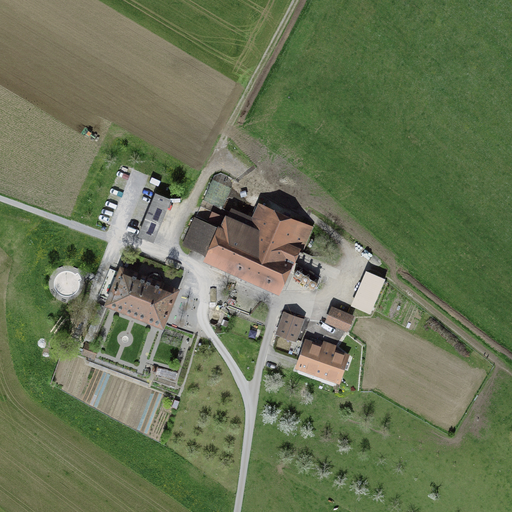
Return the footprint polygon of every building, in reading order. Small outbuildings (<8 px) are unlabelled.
[(226,191),(230,181),(216,174),(207,195),(222,202),(227,191),(226,191)] [(149,191),(131,233),(148,240),(156,218),(165,197),(149,191)] [(231,210),(227,218),(222,228),(221,229),(204,221),(203,225),(194,221),(184,245),(209,256),(209,257),(244,272),(278,288),(290,261),(293,262),(293,261),(298,249),(301,250),(309,229),(301,226),(301,225),(262,208),(256,221),(231,210)] [(111,297),(109,303),(123,308),(123,309),(147,319),(148,318),(162,324),(169,307),(175,291),(161,285),(161,284),(162,283),(162,281),(162,280),(161,278),(161,277),(160,276),(159,275),(158,274),(156,273),(155,273),(153,273),(151,274),(150,275),(149,276),(148,277),(148,279),(147,280),(122,270),(121,272),(113,269),(103,293),(111,297)] [(361,289),(353,306),(370,314),(385,279),(368,272),(361,289)] [(88,342),(100,313),(92,309),(86,324),(80,339),(88,342)] [(331,315),(329,320),(344,327),(349,316),(333,310),(331,315)] [(285,314),(279,333),(295,339),(301,320),(293,317),(285,314)] [(277,340),(275,346),(285,351),(288,345),(277,340)] [(307,342),(298,366),(338,380),(347,356),(334,351),(335,346),(330,344),(324,342),(322,347),(307,342)] [(87,344),(86,343),(82,353),(94,357),(96,353),(98,348),(87,344)] [(165,377),(175,381),(178,372),(153,366),(153,370),(156,371),(155,375),(165,377)]
